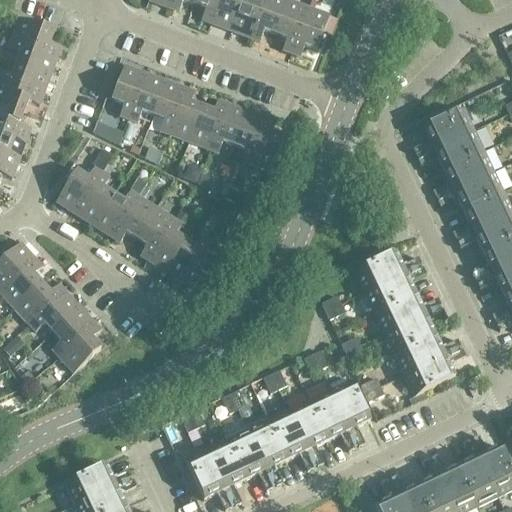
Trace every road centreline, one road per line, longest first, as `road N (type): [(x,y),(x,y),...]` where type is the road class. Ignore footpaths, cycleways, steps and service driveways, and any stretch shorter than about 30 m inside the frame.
road 1 (tertiary): [(0,462),(153,388),(261,301),(303,222),(343,106)]
road 2 (residential): [(505,395),(387,147),(395,116),(470,30)]
road 3 (residential): [(505,395),(266,511)]
road 4 (residential): [(343,106),(102,15)]
road 5 (residential): [(23,213),(102,15)]
road 6 (residential): [(152,305),(23,213)]
road 7 (tertiary): [(343,106),(367,46),(400,0)]
